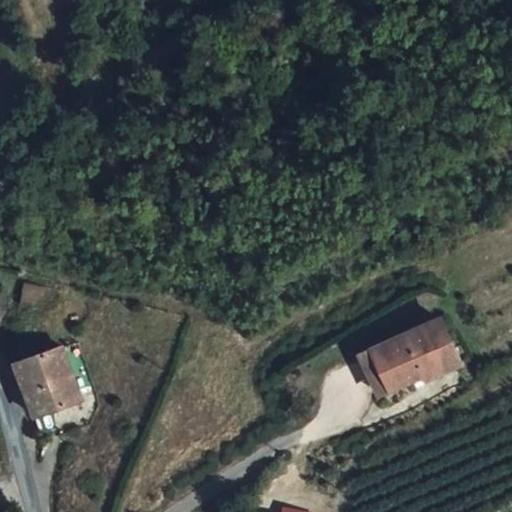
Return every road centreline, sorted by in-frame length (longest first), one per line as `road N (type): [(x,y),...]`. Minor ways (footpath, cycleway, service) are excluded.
road 1 (unclassified): [(253,0),(171,44),(43,136),(0,184)]
road 2 (unclassified): [(0,393),(33,511)]
